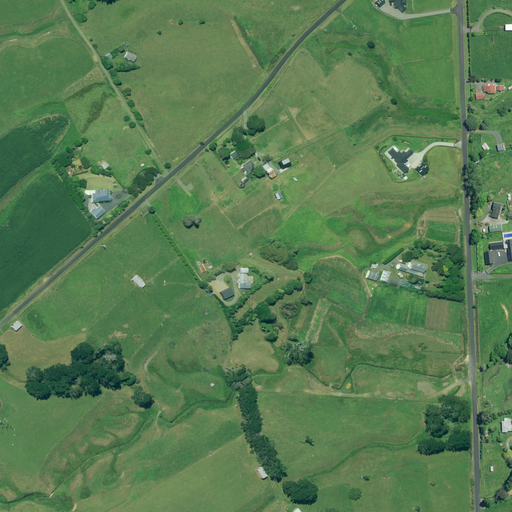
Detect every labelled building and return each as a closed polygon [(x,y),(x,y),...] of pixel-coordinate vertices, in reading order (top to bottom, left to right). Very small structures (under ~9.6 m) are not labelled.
[(404,5),(405,0),(401,0),(387,0),(388,2),(394,2),(394,3),(392,3),(392,6),(394,6),(394,9),(396,9),(401,13),(405,8),(401,5),(404,5)] [(136,56),(127,52),(123,58),(132,62),(136,56)] [(493,86),(493,85),(485,84),(485,92),(488,92),(488,93),(495,93),(495,86),(493,86)] [(396,153),(391,148),(386,153),(395,161),(394,162),(396,165),(395,166),(403,174),(408,169),(402,163),(412,154),(408,150),(404,153),(403,151),(400,154),(397,151),(396,153)] [(237,155),(234,151),(229,155),(232,159),(237,155)] [(242,166),(242,167),(239,169),(241,172),(243,170),(245,173),(244,174),(245,176),(248,174),(255,169),(249,160),(242,166)] [(427,169),(421,163),(414,169),(420,176),(427,169)] [(274,176),(265,164),(261,167),(270,179),(274,176)] [(90,214),(92,216),(94,215),(97,218),(105,211),(101,205),(98,202),(98,201),(112,201),(111,196),(110,196),(109,189),(101,190),(102,191),(99,191),(99,190),(85,191),(85,194),(87,195),(91,195),(92,203),(95,203),(99,207),(96,209),(95,208),(91,212),(92,213),(90,214)] [(502,205),(494,203),(492,208),(495,209),(492,217),(498,219),(502,205)] [(205,271),(200,261),(196,263),(201,273),(205,271)] [(417,266),(409,263),(407,268),(398,265),(396,270),(421,277),(424,266),(417,264),(417,266)] [(378,274),(369,271),(366,278),(376,281),(378,274)] [(389,273),(383,271),(380,281),(386,282),(389,273)] [(244,283),(244,274),(238,274),(238,289),(247,289),(247,283),(244,283)] [(132,280),(139,287),(139,286),(141,288),(145,284),(137,275),(132,280)] [(20,325),(17,321),(11,327),(14,331),(20,325)] [(510,419),(510,418),(505,418),(505,422),(502,422),(503,432),(508,432),(508,431),(511,431),(511,424),(511,419),(510,419)] [(265,476),(260,467),(255,470),(261,479),(265,476)]
